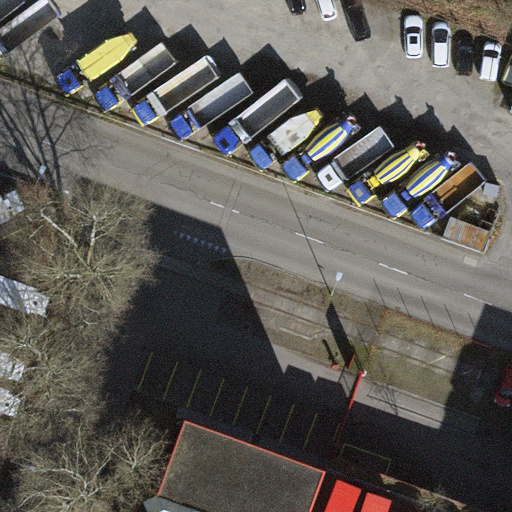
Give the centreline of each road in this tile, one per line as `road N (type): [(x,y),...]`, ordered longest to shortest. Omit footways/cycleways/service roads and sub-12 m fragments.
road 1 (unclassified): [(192,194),(62,511)]
road 2 (unclassified): [(192,194),(511,311)]
road 3 (unclassified): [(0,124),(192,194)]
